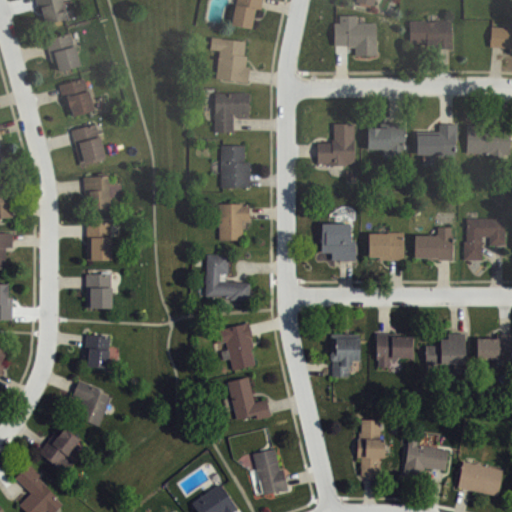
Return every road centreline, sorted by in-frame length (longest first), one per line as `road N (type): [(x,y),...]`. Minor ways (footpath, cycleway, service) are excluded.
road 1 (residential): [(299,0),(284,112),(286,279),(331,511)]
road 2 (residential): [(0,10),(48,185),(47,336),(35,382)]
road 3 (residential): [(511,85),(286,83)]
road 4 (residential): [(288,295),(511,295)]
